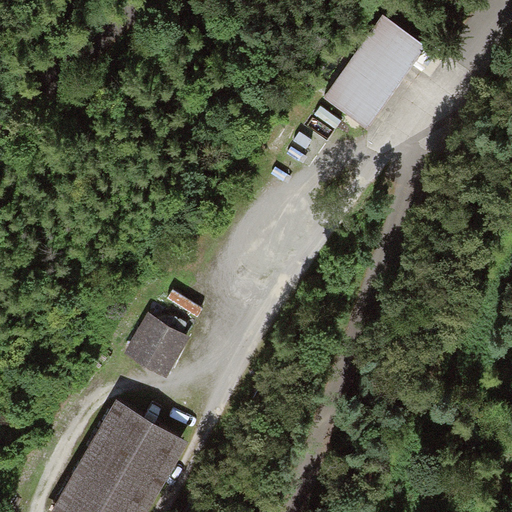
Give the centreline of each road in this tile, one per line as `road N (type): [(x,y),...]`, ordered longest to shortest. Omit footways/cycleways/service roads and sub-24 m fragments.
road 1 (track): [(182,368),(232,254),(272,191),(361,142),(436,115),(464,61),(511,2)]
road 2 (track): [(436,115),(291,511)]
road 3 (track): [(128,0),(0,130)]
